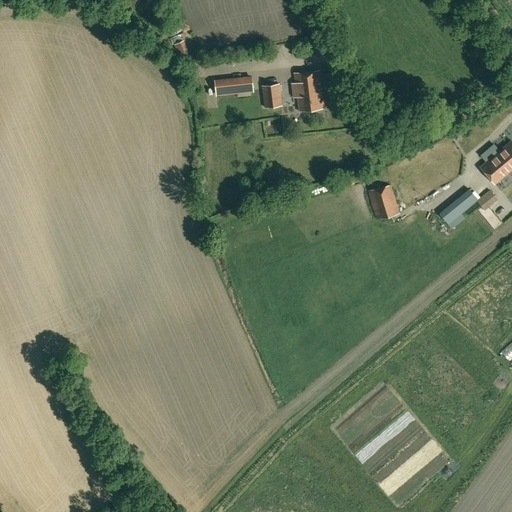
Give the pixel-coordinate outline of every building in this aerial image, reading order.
[(187,41),(178,45),(183,56),(192,52),(187,41)] [(298,111),(323,108),(318,70),(294,73),(295,82),(291,83),(293,98),(296,97),(298,111)] [(232,92),(231,80),(214,81),(216,94),(232,92)] [(279,84),(262,86),(264,107),(281,105),(279,84)] [(480,167),(487,175),(511,154),(511,141),(511,140),(480,167)] [(495,184),(511,169),(511,154),(487,175),(495,184)] [(390,185),(367,190),(376,219),(399,213),(390,185)] [(498,200),(493,193),(490,190),(478,200),(476,201),(484,211),(498,200)] [(478,200),(469,191),(440,215),(445,221),(449,225),(476,201),(478,200)]
